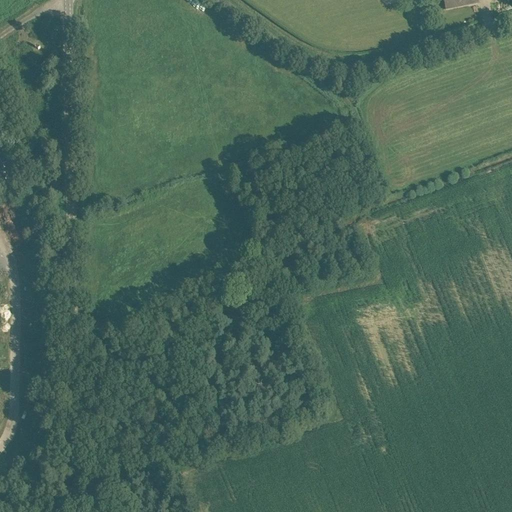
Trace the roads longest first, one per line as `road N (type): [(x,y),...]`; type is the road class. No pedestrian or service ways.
road 1 (unclassified): [(82,511),(67,0)]
road 2 (unclassified): [(218,0),(301,57),(345,68),(379,66),(511,21)]
road 3 (track): [(132,481),(325,413)]
